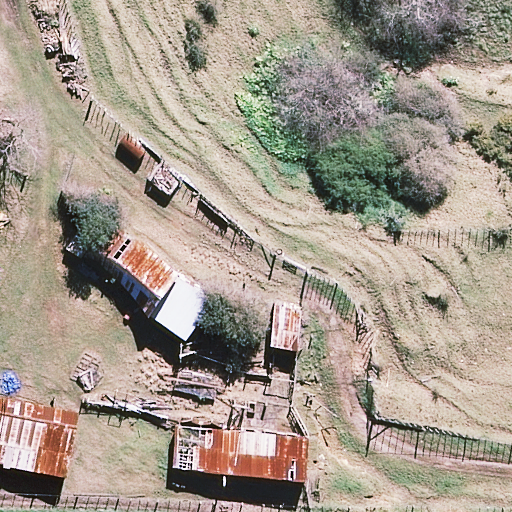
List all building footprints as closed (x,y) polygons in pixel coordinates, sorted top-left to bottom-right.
[(162,155),(143,176),(169,200),(188,179),(162,155)] [(181,336),(212,297),(117,220),(86,260),(181,336)] [(297,346),(299,307),(272,306),(270,344),(297,346)] [(174,359),(169,392),(216,399),(221,366),(174,359)] [(74,415),(0,399),(0,465),(61,478),(74,415)] [(301,476),(304,428),(181,419),(177,466),(301,476)]
